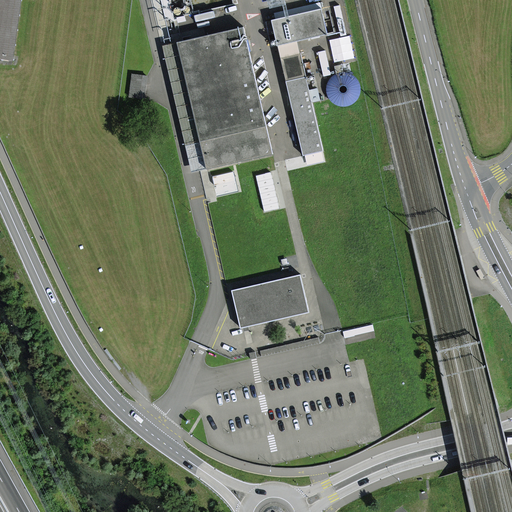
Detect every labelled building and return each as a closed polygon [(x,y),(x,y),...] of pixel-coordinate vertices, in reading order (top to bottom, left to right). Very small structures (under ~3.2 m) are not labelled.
[(21,0),(0,0),(0,59),(14,61),(21,0)] [(278,47),(325,37),(319,11),(273,21),(278,47)] [(243,28),(178,41),(204,167),(273,155),(243,28)] [(321,154),(298,48),(279,52),(302,158),(321,154)] [(480,268),(476,271),(481,280),(485,278),(480,268)] [(301,275),(232,291),(241,329),(247,327),(310,313),(301,275)]
